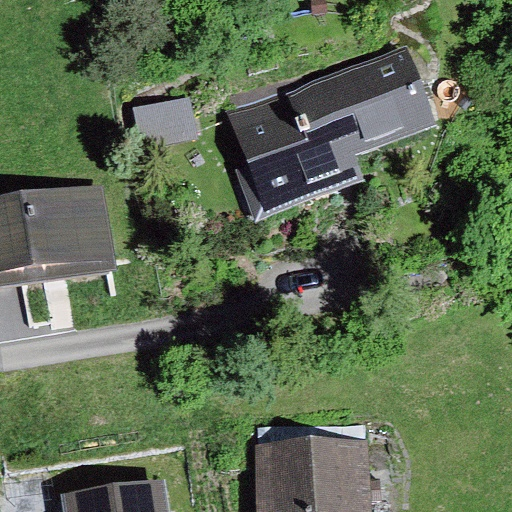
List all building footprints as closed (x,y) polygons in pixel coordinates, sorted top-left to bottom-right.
[(463,137),(434,53),(253,116),(282,200),(463,137)] [(209,149),(199,111),(141,125),(150,164),(209,149)] [(0,277),(101,267),(93,187),(0,196),(0,277)] [(372,511),(370,448),(262,452),(264,511),(372,511)] [(169,511),(167,486),(60,497),(61,511),(169,511)]
